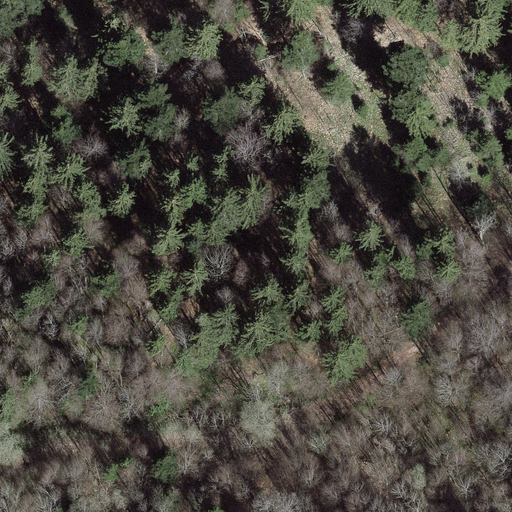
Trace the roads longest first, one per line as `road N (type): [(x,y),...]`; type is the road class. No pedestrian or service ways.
road 1 (track): [(299,427),(0,462)]
road 2 (track): [(511,276),(373,383),(299,427)]
